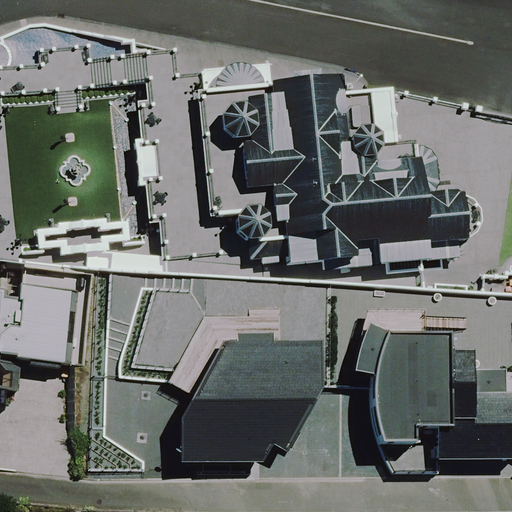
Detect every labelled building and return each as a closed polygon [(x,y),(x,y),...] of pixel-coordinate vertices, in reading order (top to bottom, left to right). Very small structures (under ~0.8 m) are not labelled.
[(193,104),(188,52),(89,61),(88,49),(34,53),(36,66),(0,68),(0,104),(142,92),(146,146),(128,147),(131,195),(151,194),(157,260),(206,255),(204,229),(193,104)] [(465,202),(462,201),(435,203),(431,154),(411,156),(409,139),(389,141),(385,97),(336,102),(334,84),(261,90),(261,98),(193,104),(204,229),(220,228),(221,246),(247,243),(248,258),(269,256),(271,275),(361,267),(362,279),(468,269),(466,248),(469,246),(472,243),(475,240),(477,237),(478,233),(479,229),(480,225),(479,221),(478,217),(477,213),(475,210),(472,207),(469,204),(465,202)] [(0,363),(77,371),(83,312),(63,310),(65,297),(0,290),(0,363)] [(443,435),(443,425),(463,425),(463,469),(507,469),(507,400),(464,400),(464,357),(443,357),(444,323),(363,323),(362,451),(408,451),(409,434),(443,435)] [(310,358),(210,353),(180,389),(177,463),(246,467),(248,421),(307,424),(310,358)]
